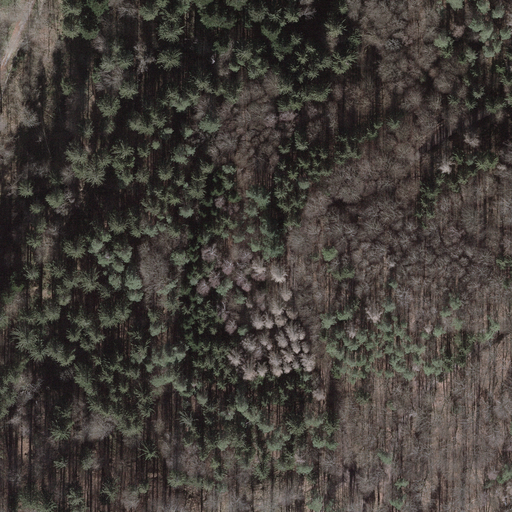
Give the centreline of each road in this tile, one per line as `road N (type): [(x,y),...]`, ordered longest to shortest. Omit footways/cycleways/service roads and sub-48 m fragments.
road 1 (track): [(511,99),(455,127),(383,182),(312,207),(299,225),(295,288),(333,384),(364,511)]
road 2 (track): [(384,511),(388,459),(414,407),(511,321)]
